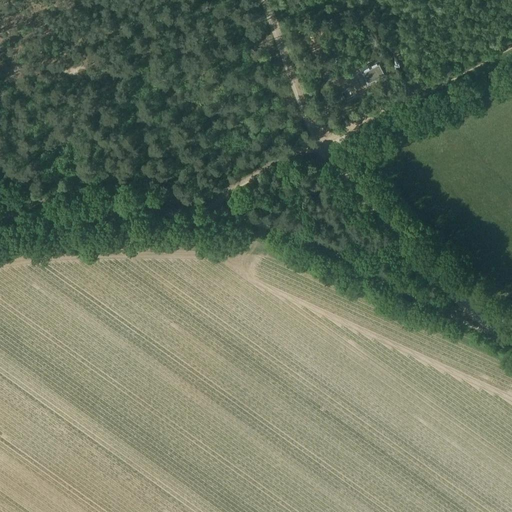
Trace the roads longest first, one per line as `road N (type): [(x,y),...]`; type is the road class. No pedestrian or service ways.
road 1 (track): [(496,335),(386,225),(325,141),(271,0)]
road 2 (track): [(511,36),(191,207)]
road 3 (track): [(475,322),(274,224),(191,207)]
road 4 (track): [(191,207),(0,210)]
